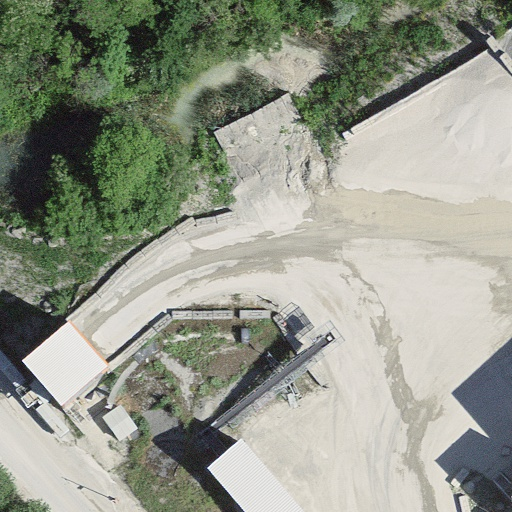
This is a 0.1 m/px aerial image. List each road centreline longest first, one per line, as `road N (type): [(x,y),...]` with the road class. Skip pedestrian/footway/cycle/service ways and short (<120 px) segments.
road 1 (track): [(440,397),(371,308),(286,262),(187,263),(145,285),(103,328)]
road 2 (track): [(408,511),(398,467),(440,397),(511,340)]
road 3 (track): [(0,400),(94,511)]
